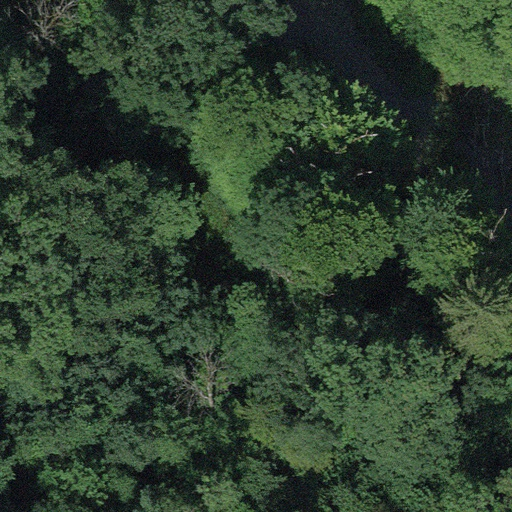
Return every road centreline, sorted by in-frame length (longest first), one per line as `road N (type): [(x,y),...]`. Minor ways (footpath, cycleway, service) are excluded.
road 1 (track): [(119,0),(181,56),(326,242),(511,403)]
road 2 (track): [(0,253),(42,322),(52,511)]
